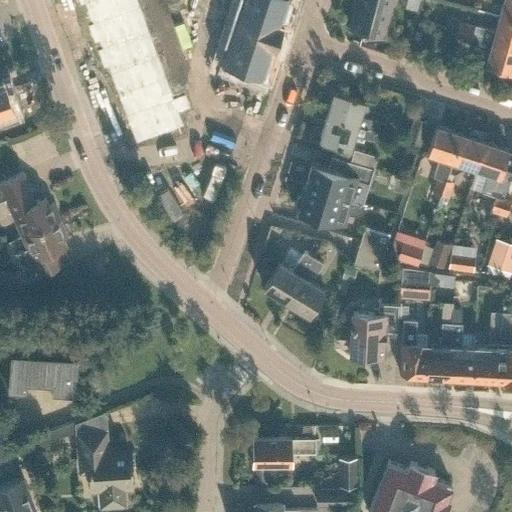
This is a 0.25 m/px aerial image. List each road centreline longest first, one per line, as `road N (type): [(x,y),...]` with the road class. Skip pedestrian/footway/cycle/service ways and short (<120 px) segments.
road 1 (tertiary): [(208,310),(109,198),(30,0)]
road 2 (residential): [(301,44),(208,310)]
road 3 (residential): [(511,108),(301,44)]
road 4 (tertiary): [(439,402),(314,393),(254,350)]
road 5 (residential): [(206,511),(211,412),(254,350)]
